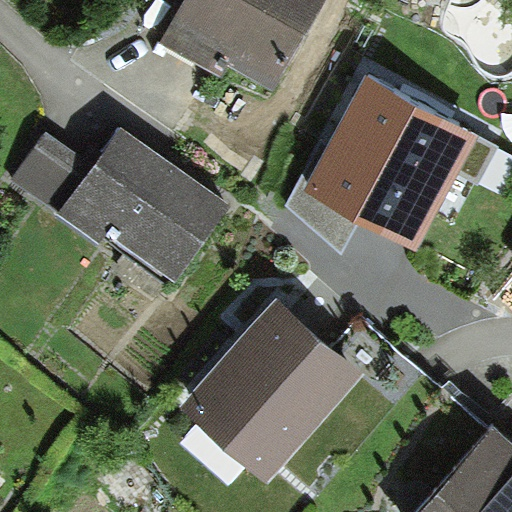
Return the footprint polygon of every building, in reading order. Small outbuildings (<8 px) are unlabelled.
[(179,0),(161,33),(221,66),(234,43),(275,66),(312,0),(179,0)] [(482,118),(368,59),(314,163),(308,160),(289,196),(345,243),(367,203),(419,230),(454,166),(478,175),(497,139),(477,124),(482,118)] [(106,225),(176,273),(235,189),(119,109),(93,146),(88,154),(46,125),(12,174),(99,235),(106,225)] [(279,283),(187,386),(268,458),(359,355),(279,283)] [(511,511),(511,424),(499,412),(411,511),(511,511)]
